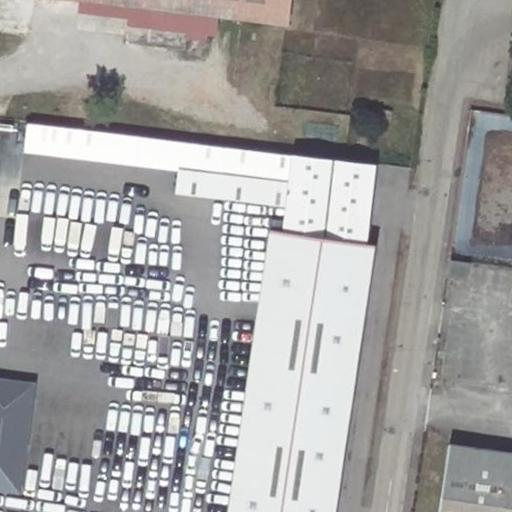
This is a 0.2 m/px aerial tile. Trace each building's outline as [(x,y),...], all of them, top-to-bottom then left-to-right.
[(86,0),(288,25),(291,0),(86,0)] [(30,123),(27,150),(94,158),(97,131),(30,123)] [(94,158),(181,169),(185,142),(97,131),(94,158)] [(290,206),(287,231),(271,229),(230,511),(337,511),(377,246),(367,244),(377,166),(185,142),(181,169),(178,192),(290,206)] [(472,263),(452,260),(450,275),(470,277),(472,263)] [(0,489),(22,493),(32,414),(29,413),(31,403),(21,391),(16,390),(16,382),(0,380),(0,489)] [(31,403),(32,392),(21,391),(31,403)] [(511,511),(511,454),(451,446),(440,511),(511,511)]
